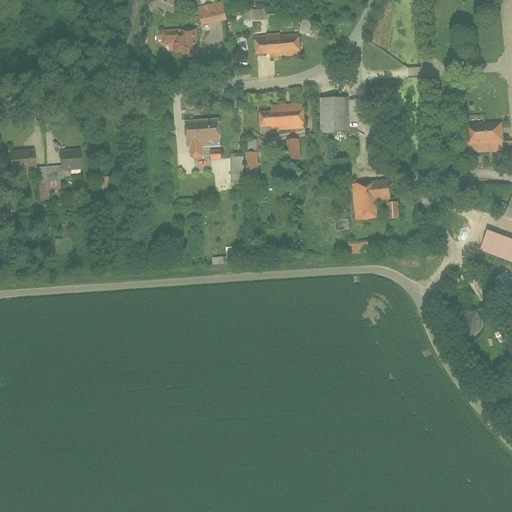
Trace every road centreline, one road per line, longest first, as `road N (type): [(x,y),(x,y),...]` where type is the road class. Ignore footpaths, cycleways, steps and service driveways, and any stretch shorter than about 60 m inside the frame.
road 1 (unclassified): [(355,39),(319,69),(282,81),(0,101)]
road 2 (track): [(511,451),(456,384),(426,332),(421,304),(473,233),(492,224),(511,231)]
road 3 (residential): [(389,172),(367,165),(363,154),(355,39)]
road 4 (residential): [(511,177),(389,172)]
